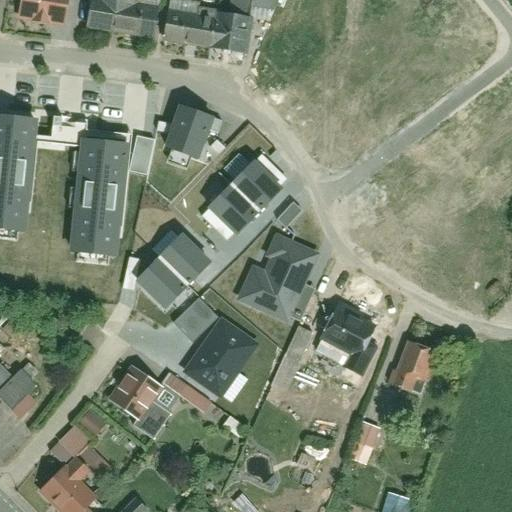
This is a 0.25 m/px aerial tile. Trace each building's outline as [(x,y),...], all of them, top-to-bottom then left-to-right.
[(19,0),(18,19),(70,25),(73,0),(19,0)] [(155,0),(90,0),(86,31),(150,40),(155,0)] [(252,18),(271,21),(277,0),(230,0),(228,16),(252,18)] [(170,9),(164,42),(250,54),(252,18),(228,16),(170,9)] [(214,121),(177,108),(162,150),(199,163),(214,121)] [(40,121),(0,116),(0,231),(28,234),(40,121)] [(130,147),(83,142),(72,255),(119,260),(130,147)] [(255,163),(209,209),(237,236),(282,190),(255,163)] [(281,226),(297,210),(289,203),(273,219),(281,226)] [(239,302),(290,325),(321,255),(275,234),(265,257),(272,260),(266,272),(255,267),(239,302)] [(137,284),(167,312),(213,265),(183,236),(137,284)] [(338,304),(317,342),(361,366),(382,328),(338,304)] [(222,324),(188,374),(220,396),(254,346),(222,324)] [(267,386),(283,393),(309,332),(293,326),(267,386)] [(405,343),(385,384),(414,399),(434,358),(405,343)] [(126,368),(103,401),(134,423),(157,390),(126,368)] [(172,374),(161,389),(198,417),(210,401),(172,374)] [(86,416),(77,426),(92,439),(101,428),(86,416)] [(362,426),(352,452),(369,458),(379,433),(362,426)] [(66,430),(54,445),(71,458),(83,443),(66,430)] [(68,458),(32,496),(49,511),(84,511),(91,506),(70,486),(83,473),(68,458)] [(384,492),(378,511),(401,511),(406,498),(384,492)]
